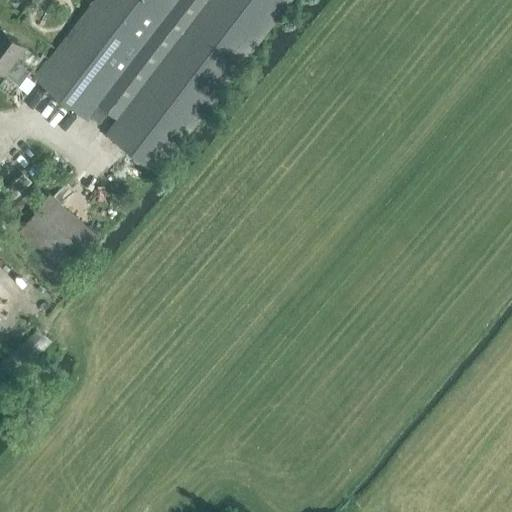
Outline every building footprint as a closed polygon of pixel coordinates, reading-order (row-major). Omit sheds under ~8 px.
[(95,0),(35,79),(86,118),(88,115),(99,123),(108,112),(116,119),(106,133),(156,171),(287,0),(95,0)] [(4,72),(19,83),(38,58),(0,28),(0,69),(4,73),(4,72)] [(32,182),(23,173),(1,194),(10,203),(32,182)] [(55,287),(69,271),(99,234),(49,193),(19,230),(48,254),(39,265),(55,287)] [(0,331),(16,307),(0,296),(0,331)] [(83,299),(70,313),(81,324),(94,310),(83,299)]
